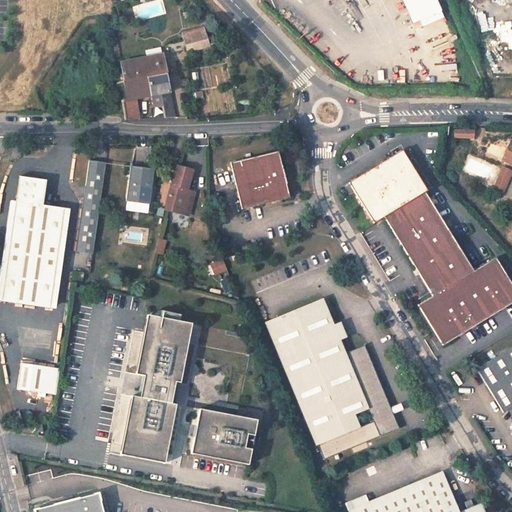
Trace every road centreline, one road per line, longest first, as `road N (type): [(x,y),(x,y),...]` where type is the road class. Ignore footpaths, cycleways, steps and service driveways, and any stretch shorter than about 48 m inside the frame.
road 1 (unclassified): [(511,493),(331,211),(323,185)]
road 2 (residential): [(0,129),(305,123)]
road 3 (unknown): [(511,260),(413,140),(331,176)]
